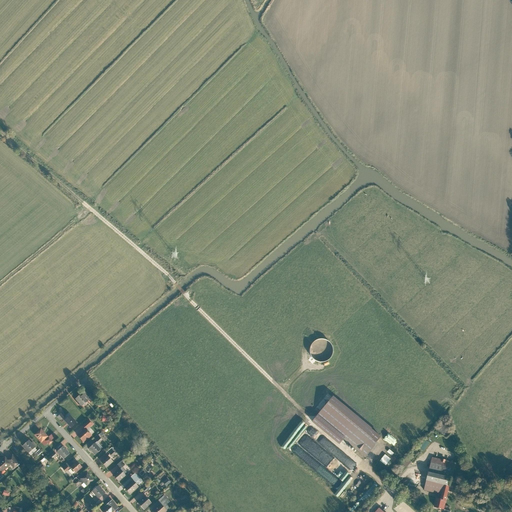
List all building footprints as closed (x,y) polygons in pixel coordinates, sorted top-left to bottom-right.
[(81,393),(74,398),(82,407),(88,401),(81,393)] [(363,456),(380,437),(331,396),(314,416),(363,456)] [(75,422),(69,416),(64,421),(70,427),(75,422)] [(301,418),(289,434),(297,440),(309,424),(301,418)] [(91,423),(89,420),(81,427),(84,430),(85,428),(91,423)] [(47,437),(39,428),(32,435),(40,443),(45,440),(47,437)] [(77,436),(83,442),(92,435),(85,428),(77,436)] [(35,447),(29,439),(21,446),(30,456),(34,453),(31,450),(35,447)] [(417,447),(423,451),(430,443),(425,439),(417,447)] [(101,450),(95,443),(89,449),(95,455),(101,450)] [(69,454),(63,446),(55,452),(62,460),(69,454)] [(6,460),(4,458),(0,460),(0,473),(9,466),(13,470),(20,464),(12,455),(6,460)] [(101,462),(106,468),(113,462),(108,456),(101,462)] [(432,456),(423,491),(441,496),(448,497),(457,462),(432,456)] [(406,466),(411,461),(406,457),(401,462),(406,466)] [(82,468),(75,461),(73,463),(71,461),(63,469),(65,471),(68,468),(74,475),(82,468)] [(112,475),(119,482),(126,476),(119,469),(112,475)] [(87,486),(94,480),(86,471),(71,483),(76,489),(83,483),(87,486)] [(124,488),(131,495),(139,487),(132,481),(124,488)] [(105,493),(98,486),(92,491),(98,499),(105,493)] [(141,491),(143,494),(151,489),(149,486),(141,491)] [(164,493),(156,501),(161,505),(166,510),(169,507),(167,504),(171,499),(164,493)] [(448,497),(441,496),(441,498),(439,498),(439,500),(435,500),(434,509),(445,510),(448,497)] [(144,510),(151,504),(145,497),(138,503),(144,510)] [(112,500),(101,509),(102,511),(114,511),(119,509),(112,500)]
